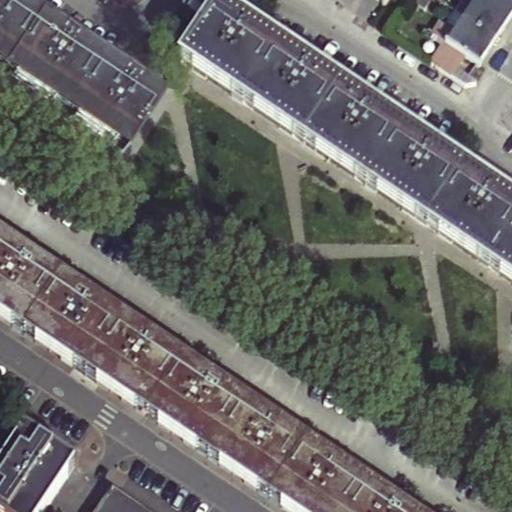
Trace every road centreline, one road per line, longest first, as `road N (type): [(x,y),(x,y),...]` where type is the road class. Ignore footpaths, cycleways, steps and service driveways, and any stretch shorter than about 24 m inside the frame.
road 1 (residential): [(0,123),(511,464)]
road 2 (residential): [(248,511),(0,345)]
road 3 (residential): [(479,130),(276,0)]
